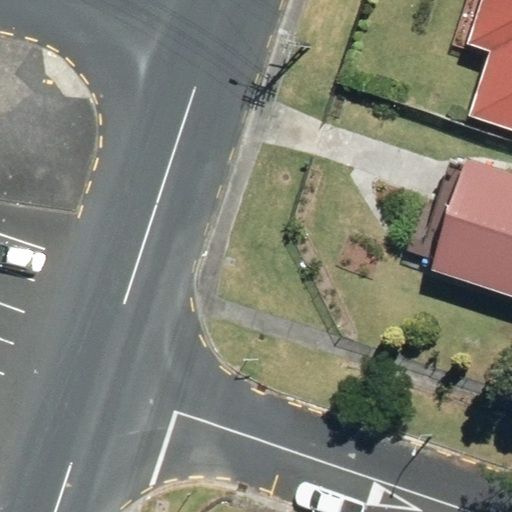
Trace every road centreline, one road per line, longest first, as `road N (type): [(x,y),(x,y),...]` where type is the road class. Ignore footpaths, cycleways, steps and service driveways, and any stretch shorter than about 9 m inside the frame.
road 1 (residential): [(103,385),(480,511)]
road 2 (secondary): [(103,385),(215,12)]
road 3 (secondary): [(61,511),(103,385)]
